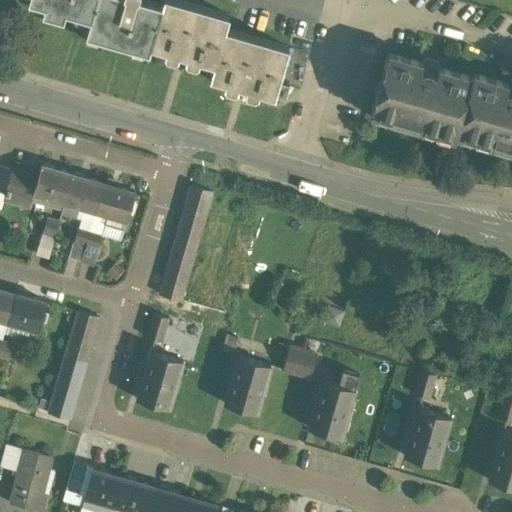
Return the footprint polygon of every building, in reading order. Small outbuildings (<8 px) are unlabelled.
[(28,0),(28,1),(43,5),(42,7),(64,13),(64,11),(90,19),(95,0),(28,0)] [(95,0),(90,19),(85,34),(148,52),(150,46),(162,4),(146,0),(95,0)] [(229,14),(180,0),(162,0),(162,4),(150,46),(164,50),(163,54),(165,58),(173,60),(176,58),(177,54),(185,56),(184,60),(186,64),(193,66),(197,64),(198,59),(212,63),(208,77),(224,82),(223,86),(226,89),(232,91),(236,89),(237,86),(245,88),(244,92),(245,94),(254,97),(257,96),(258,92),(274,96),(278,82),(289,45),(225,28),(229,14)] [(472,76),(388,51),(370,112),(454,137),(455,133),(472,76)] [(511,82),(473,71),(472,76),(455,133),(511,149),(511,82)] [(290,86),(278,82),(274,96),(274,98),(285,101),(290,86)] [(73,173),(40,163),(36,178),(32,191),(64,201),(73,173)] [(0,190),(6,192),(12,171),(0,166),(0,190)] [(29,199),(36,178),(12,171),(6,192),(29,199)] [(104,182),(73,173),(64,201),(95,209),(104,182)] [(135,191),(104,182),(95,209),(127,219),(135,191)] [(212,189),(191,184),(188,196),(208,201),(212,189)] [(208,201),(188,196),(184,208),(205,214),(208,201)] [(205,214),(184,208),(181,220),(201,226),(205,214)] [(59,220),(46,216),(35,253),(48,257),(59,220)] [(201,226),(181,220),(177,232),(198,238),(201,226)] [(89,229),(78,226),(69,257),(80,260),(89,229)] [(102,233),(89,229),(80,260),(93,264),(102,233)] [(198,238),(177,232),(174,244),(194,250),(198,238)] [(194,250),(174,244),(171,257),(191,262),(194,250)] [(191,262),(171,257),(167,269),(187,275),(191,262)] [(187,275),(167,269),(164,281),(184,287),(187,275)] [(184,287),(164,281),(160,293),(181,299),(184,287)] [(15,292),(0,288),(0,318),(7,321),(15,292)] [(47,301),(15,292),(7,321),(38,330),(47,301)] [(99,315),(77,309),(47,411),(69,418),(99,315)] [(167,316),(153,312),(146,336),(160,340),(167,316)] [(14,345),(1,341),(0,345),(0,355),(10,358),(14,345)] [(302,349),(288,345),(282,367),(296,371),(302,349)] [(315,353),(302,349),(296,371),(309,375),(315,353)] [(181,359),(150,350),(136,398),(167,407),(181,359)] [(271,364),(237,355),(223,403),(256,412),(271,364)] [(435,373),(421,369),(414,393),(428,397),(435,373)] [(355,388),(322,378),(308,427),(341,436),(355,388)] [(511,394),(505,392),(498,416),(511,420),(511,394)] [(450,415),(417,405),(404,454),(437,463),(450,415)] [(511,432),(502,429),(488,478),(511,484),(511,432)] [(20,447),(5,443),(0,461),(0,465),(12,468),(13,465),(15,465),(20,447)] [(50,455),(20,447),(15,465),(13,465),(12,468),(18,470),(9,502),(38,510),(42,493),(40,492),(50,455)] [(87,465),(74,461),(66,488),(79,492),(87,465)] [(79,492),(66,488),(63,499),(81,504),(84,496),(84,495),(92,466),(87,465),(79,492)] [(122,476),(92,466),(84,495),(84,496),(114,505),(122,476)] [(145,511),(153,485),(122,476),(114,505),(137,511),(145,511)] [(177,511),(183,493),(153,485),(145,511),(177,511)] [(212,511),(215,503),(183,493),(177,511),(212,511)] [(111,511),(114,505),(84,496),(81,504),(81,505),(101,511),(111,511)]
